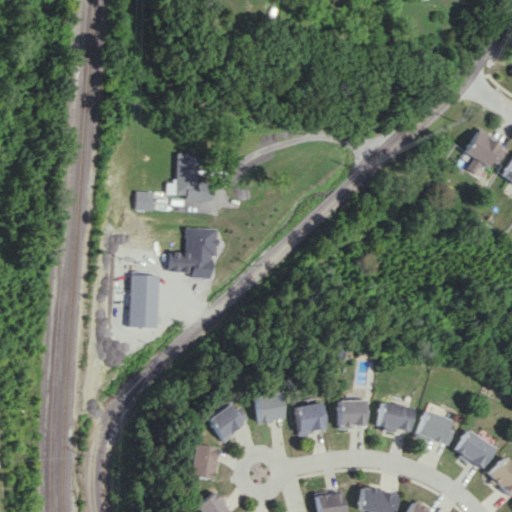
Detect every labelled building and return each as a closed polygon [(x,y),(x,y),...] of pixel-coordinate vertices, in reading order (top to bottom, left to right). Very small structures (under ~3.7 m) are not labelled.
[(502,146),(472,132),(462,152),(469,156),(463,169),(471,173),(476,163),(483,167),(487,158),(495,162),(502,146)] [(209,200),(210,184),(196,183),(197,153),(175,152),(173,182),(165,182),(165,193),(183,194),(183,199),(209,200)] [(511,155),(510,154),(496,176),(511,185),(511,155)] [(151,210),(151,191),(133,190),(133,209),(151,210)] [(166,271),(188,271),(188,277),(208,277),(208,255),(214,255),(215,227),(182,227),(182,252),(166,251),(166,271)] [(126,326),(154,327),(155,274),(127,273),(126,326)] [(250,395),(253,421),(280,418),(278,392),(250,395)] [(364,399),(338,399),(337,428),(352,428),(352,424),(364,424),(364,399)] [(228,409),(223,402),(201,418),(216,439),(243,420),(233,405),(228,409)] [(323,429),(321,402),(294,405),(296,432),(323,429)] [(409,431),(412,406),(380,402),(377,427),(409,431)] [(447,428),(450,418),(423,410),(415,435),(448,444),(452,430),(447,428)] [(480,468),(494,447),(466,429),(452,450),(480,468)] [(211,446),(186,443),(183,476),(207,479),(211,446)] [(487,472),(509,496),(511,493),(511,464),(504,456),(487,472)] [(366,511),(388,511),(389,507),(396,508),(399,493),(360,487),(357,509),(367,511),(366,511)] [(193,511),(222,511),(211,490),(189,502),(193,511)] [(343,511),(341,491),(313,495),(315,511),(343,511)] [(429,511),(411,500),(403,511),(429,511)]
